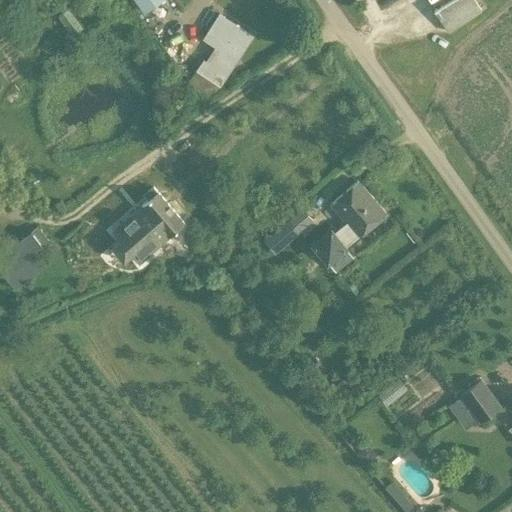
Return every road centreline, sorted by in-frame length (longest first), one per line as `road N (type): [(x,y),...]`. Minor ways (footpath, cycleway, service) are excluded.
road 1 (track): [(45,232),(331,34)]
road 2 (unclassified): [(511,280),(308,0)]
